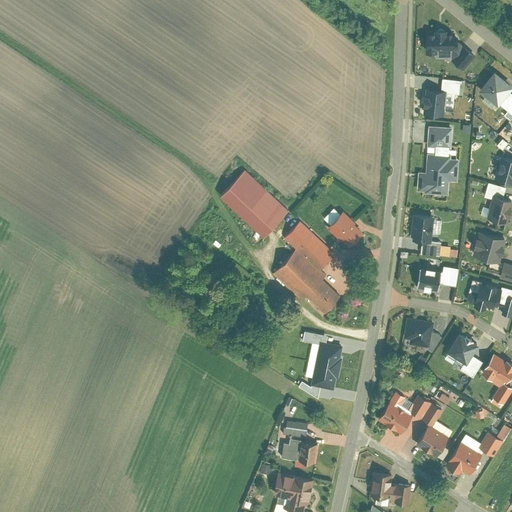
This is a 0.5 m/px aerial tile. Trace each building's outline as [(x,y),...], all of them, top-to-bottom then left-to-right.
[(445,32),(434,32),(434,36),(425,37),(424,55),(435,55),(435,59),(452,60),(464,71),(474,56),(462,47),(459,52),(455,50),(457,44),(457,38),(451,38),(450,36),(445,35),(445,32)] [(511,92),(511,87),(494,72),(482,87),(502,104),(511,92)] [(443,90),(424,90),(423,116),(442,117),(443,90)] [(451,128),(428,127),(427,146),(431,146),(430,156),(427,155),(426,175),(418,174),(417,192),(424,192),(426,195),(448,196),(449,182),(457,182),(458,161),(448,160),(449,157),(446,157),(447,149),(450,149),(451,128)] [(511,161),(501,158),(495,181),(511,184),(511,161)] [(244,167),(220,193),(264,235),(288,210),(244,167)] [(511,202),(492,197),(486,220),(505,225),(511,202)] [(362,229),(342,210),(328,224),(349,243),(362,229)] [(432,217),(416,216),(415,243),(420,243),(431,244),(432,217)] [(334,249),(301,218),(284,236),(318,267),(334,249)] [(504,242),(478,235),(472,258),(499,265),(504,242)] [(431,244),(420,243),(420,255),(438,256),(439,244),(431,244)] [(324,275),(296,249),(275,271),(302,296),(305,292),(325,311),(340,295),(322,277),(324,275)] [(511,265),(504,263),(501,278),(511,280),(511,265)] [(459,269),(443,267),(442,273),(438,272),(437,283),(456,286),(459,269)] [(438,272),(419,269),(415,288),(435,291),(438,272)] [(500,290),(478,284),(474,303),(496,308),(500,290)] [(433,323),(403,318),(399,343),(429,348),(433,323)] [(476,347),(457,335),(446,353),(465,365),(476,347)] [(344,343),(320,338),(315,361),(339,366),(344,343)] [(511,371),(511,365),(492,355),(481,374),(503,387),(511,371)] [(339,366),(315,361),(311,383),(335,388),(339,366)] [(511,391),(501,385),(492,401),(503,407),(511,391)] [(437,396),(445,401),(448,395),(440,390),(437,396)] [(404,397),(394,392),(378,420),(401,435),(412,417),(398,408),(404,397)] [(429,403),(418,397),(408,413),(419,419),(429,403)] [(441,411),(431,405),(421,421),(431,427),(441,411)] [(282,434),(305,437),(307,423),(288,421),(287,427),(283,427),(282,434)] [(510,430),(499,423),(491,436),(502,443),(510,430)] [(431,427),(428,426),(416,445),(435,458),(448,439),(431,427)] [(491,436),(488,434),(478,450),(492,458),(502,443),(491,436)] [(289,444),(283,443),(281,457),(299,460),(302,442),(290,440),(289,444)] [(302,442),(299,460),(315,463),(318,444),(302,442)] [(481,457),(457,442),(443,465),(459,475),(462,470),(470,475),(481,457)] [(302,511),(304,502),(308,503),(313,480),(277,472),(272,494),(284,497),(282,507),(302,511)] [(407,505),(409,487),(389,485),(390,476),(372,474),(369,496),(394,499),(393,503),(407,505)] [(386,511),(387,511),(373,502),(368,511),(386,511)]
